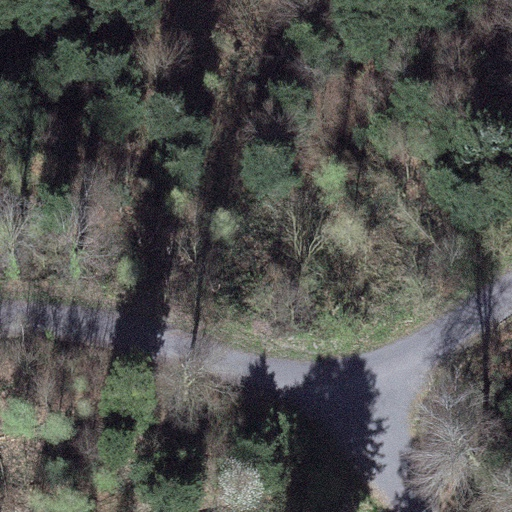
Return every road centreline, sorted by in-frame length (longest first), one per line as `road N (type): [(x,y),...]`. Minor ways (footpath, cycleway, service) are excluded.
road 1 (track): [(413,511),(342,408),(121,333),(0,321)]
road 2 (track): [(511,290),(342,408)]
